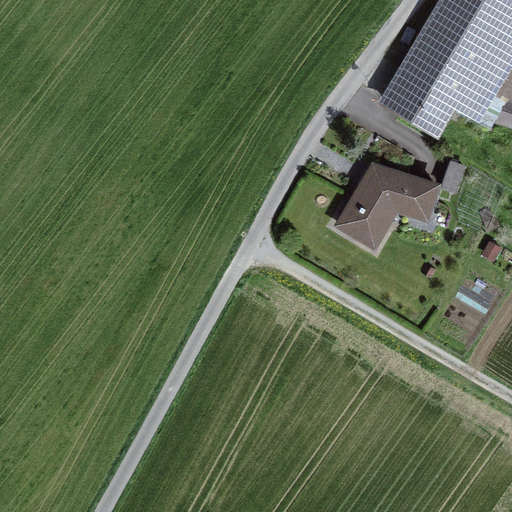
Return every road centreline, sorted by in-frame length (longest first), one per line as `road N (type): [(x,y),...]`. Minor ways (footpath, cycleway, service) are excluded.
road 1 (track): [(251,243),(100,511)]
road 2 (track): [(511,398),(251,243)]
road 3 (track): [(417,0),(321,122),(251,243)]
